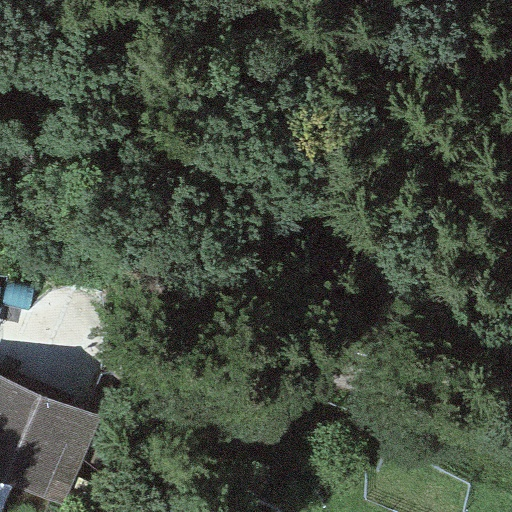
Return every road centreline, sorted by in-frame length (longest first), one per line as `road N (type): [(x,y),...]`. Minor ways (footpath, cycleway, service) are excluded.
road 1 (track): [(0,56),(303,172),(476,280),(511,313)]
road 2 (track): [(511,400),(494,411),(298,358),(142,347),(0,302)]
